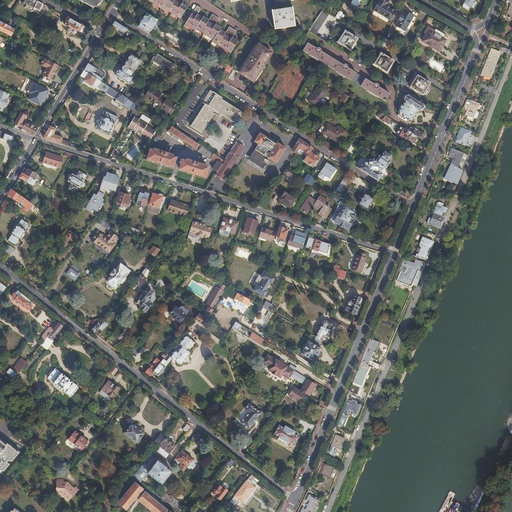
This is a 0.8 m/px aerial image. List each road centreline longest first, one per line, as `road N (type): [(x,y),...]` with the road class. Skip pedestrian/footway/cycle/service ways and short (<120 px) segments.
road 1 (residential): [(327,511),(511,59)]
road 2 (residential): [(395,251),(35,140)]
road 3 (secondary): [(0,267),(296,499)]
road 4 (residential): [(112,14),(413,205)]
road 5 (secondary): [(296,499),(395,251)]
road 6 (secondary): [(413,205),(477,51)]
road 7 (secondary): [(35,140),(101,31)]
